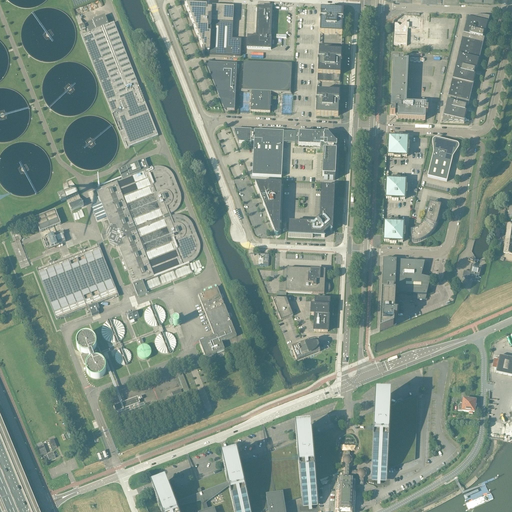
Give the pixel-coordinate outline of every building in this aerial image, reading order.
[(202,49),(204,55),(205,52),(207,52),(208,53),(209,53),(209,52),(210,52),(209,55),(240,57),(241,40),(232,39),(234,7),(212,6),(212,9),(211,8),(210,8),(209,9),(207,9),(207,6),(185,5),(186,5),(188,10),(187,10),(187,11),(188,11),(190,16),(189,16),(190,16),(192,21),(191,21),(191,22),(192,22),(194,27),(193,27),(194,27),(196,32),(195,32),(196,33),(197,33),(199,38),(198,38),(199,38),(201,43),(200,43),(200,44),(201,44),(203,49),(202,49)] [(258,12),(257,35),(257,37),(247,36),(247,49),(271,50),(271,38),(270,37),(271,12),(265,12),(265,11),(263,11),(263,12),(258,12)] [(320,34),(342,35),(343,13),(321,11),(320,34)] [(395,15),(394,46),(399,46),(399,48),(402,48),(402,46),(407,46),(408,29),(420,29),(420,23),(421,23),(421,16),(395,15)] [(85,24),(88,33),(81,35),(126,149),(158,137),(114,23),(108,25),(105,16),(92,21),(93,22),(85,24)] [(475,17),(473,17),(471,18),(470,18),(468,18),(467,19),(464,29),(464,30),(463,30),(463,31),(463,32),(463,33),(463,34),(459,50),(480,55),(484,39),(482,39),(484,34),(485,34),(489,18),(487,18),(485,18),(484,17),(482,17),(480,17),(478,17),(476,17),(475,17)] [(341,46),(319,45),(317,82),(340,83),(341,46)] [(476,71),(480,55),(459,50),(455,66),(455,67),(454,68),(454,69),(454,70),(454,71),(450,87),(471,92),(475,76),(473,76),(475,70),(476,71)] [(406,104),(406,91),(408,59),(403,58),(403,59),(398,59),(398,61),(393,61),(390,115),(395,115),(395,113),(397,113),(397,119),(425,121),(425,113),(427,113),(428,105),(406,104)] [(290,94),(291,79),(291,65),(243,63),(242,92),(251,92),(250,112),(270,113),(271,93),(290,94)] [(232,65),(206,64),(224,111),(226,111),(232,111),(234,111),(236,73),(237,65),(232,65)] [(462,123),(464,123),(466,113),(465,112),(466,107),(468,108),(471,92),(450,87),(446,103),(446,104),(445,104),(445,105),(445,106),(445,107),(445,108),(441,124),(443,123),(445,123),(447,122),(449,122),(451,122),(453,122),(454,122),(456,122),(458,122),(460,123),(462,123)] [(339,94),(317,93),(316,115),(338,116),(339,94)] [(251,131),(234,130),(236,136),(237,138),(239,143),(250,144),(251,142),(254,142),(253,153),(253,162),(252,177),(281,178),(281,177),(283,144),(287,144),(287,133),(283,133),(254,131),(254,132),(251,131)] [(287,133),(287,144),(290,144),(295,144),(298,145),(298,146),(320,147),(320,151),(323,151),(322,176),(324,177),(324,180),(325,180),(327,180),(329,180),(333,180),(333,181),(334,181),(335,177),(336,151),(336,148),(336,147),(337,144),(336,144),(328,135),(325,135),(324,135),(321,135),(299,133),(299,134),(295,134),(291,133),(287,133)] [(408,151),(408,145),(407,145),(407,139),(401,138),(401,137),(395,137),(395,138),(389,138),(389,144),(387,144),(387,150),(388,150),(388,156),(394,157),(394,158),(400,158),(400,157),(406,157),(407,151),(408,151)] [(435,146),(434,148),(427,178),(447,182),(454,151),(457,151),(458,149),(458,148),(459,148),(459,147),(458,146),(458,145),(457,144),(456,144),(436,139),(435,139),(434,139),(433,140),(432,141),(432,142),(432,143),(432,145),(435,146)] [(199,254),(199,253),(199,252),(200,251),(200,250),(200,249),(200,248),(200,247),(200,246),(200,244),(200,243),(199,242),(193,226),(192,225),(192,224),(191,223),(191,222),(190,221),(189,220),(188,219),(187,218),(186,218),(185,217),(184,217),(183,216),(182,216),(181,216),(180,215),(179,215),(178,215),(177,215),(176,215),(174,215),(173,213),(174,212),(175,211),(176,210),(177,210),(178,209),(178,208),(179,207),(179,206),(180,205),(180,204),(180,203),(181,202),(181,201),(181,200),(181,199),(181,198),(181,197),(181,196),(181,195),(180,194),(180,193),(174,177),(174,176),(173,175),(172,174),(172,173),(171,173),(170,172),(170,171),(169,170),(168,170),(167,169),(166,169),(165,168),(164,168),(163,167),(162,167),(161,167),(160,167),(159,167),(158,167),(157,167),(155,167),(154,167),(153,168),(152,168),(149,169),(145,159),(118,170),(122,180),(96,190),(110,228),(109,228),(106,235),(110,245),(117,248),(118,247),(122,257),(119,258),(124,272),(127,271),(138,297),(147,293),(148,292),(171,283),(171,282),(193,273),(189,263),(190,263),(191,262),(192,262),(193,261),(194,260),(195,259),(196,258),(197,257),(197,256),(198,255),(199,254)] [(406,194),(406,188),(405,188),(405,182),(399,181),(399,180),(393,180),(393,181),(387,181),(386,187),(385,187),(385,192),(385,193),(386,193),(386,199),(392,199),(392,201),(398,201),(398,200),(404,200),(405,194),(406,194)] [(255,185),(260,198),(275,235),(276,236),(276,237),(277,237),(278,236),(279,235),(279,234),(281,186),(255,184),(255,185)] [(81,201),(75,186),(58,193),(62,203),(67,200),(71,212),(83,207),(81,201)] [(330,230),(331,232),(332,220),(333,220),(334,188),(321,188),(319,219),(313,225),(289,224),(288,237),(312,238),(312,237),(324,238),(323,236),(330,230)] [(439,212),(439,210),(440,207),(441,207),(441,206),(429,203),(429,204),(429,207),(428,207),(425,218),(425,219),(425,220),(424,221),(424,222),(423,223),(422,224),(422,225),(421,226),(420,226),(419,227),(418,228),(417,228),(416,229),(415,229),(414,230),(413,230),(412,230),(410,230),(412,243),(413,243),(415,243),(416,243),(418,242),(419,242),(420,241),(422,241),(423,240),(424,239),(426,238),(427,238),(428,237),(429,236),(430,235),(431,234),(432,232),(433,231),(434,230),(435,229),(435,227),(436,226),(437,225),(437,223),(438,222),(438,220),(440,212),(439,212)] [(55,211),(35,219),(40,233),(61,224),(55,211)] [(384,235),(384,242),(390,242),(390,243),(396,244),(396,242),(402,243),(402,236),(404,236),(404,231),(403,231),(403,224),(397,224),(397,223),(391,222),(391,224),(385,223),(384,230),(383,230),(383,235),(384,235)] [(511,255),(511,224),(508,224),(503,254),(511,255)] [(14,243),(11,244),(21,270),(30,266),(19,240),(21,239),(17,228),(9,231),(14,243)] [(66,243),(62,234),(55,237),(54,234),(48,237),(49,238),(42,241),(45,251),(50,249),(50,250),(59,246),(59,245),(66,243)] [(118,296),(98,246),(85,251),(84,249),(79,251),(80,253),(55,263),(54,261),(49,263),(50,265),(37,270),(56,320),(85,309),(87,314),(90,313),(92,317),(99,314),(97,310),(99,309),(97,304),(118,296)] [(396,326),(397,315),(398,295),(412,295),(412,300),(425,301),(430,279),(430,281),(421,279),(425,263),(383,261),(379,332),(396,326)] [(462,278),(477,282),(480,282),(481,278),(479,278),(481,268),(479,267),(479,266),(474,265),(474,266),(471,265),(469,273),(463,271),(462,278)] [(329,290),(330,289),(330,287),(329,286),(328,285),(327,284),(326,283),(324,283),(325,271),(287,269),(286,293),(324,295),(324,294),(325,294),(327,293),(328,292),(329,291),(329,290)] [(198,296),(200,303),(201,303),(204,311),(214,337),(207,339),(199,342),(199,343),(201,346),(205,358),(214,355),(215,354),(217,353),(223,351),(224,350),(224,349),(222,344),(232,339),(237,337),(232,325),(231,324),(230,322),(231,322),(229,318),(227,315),(225,307),(217,288),(202,294),(201,294),(199,295),(198,296)] [(272,298),(281,321),(293,316),(286,299),(272,298)] [(312,308),(311,314),(311,315),(312,315),(315,316),(314,332),(327,332),(329,301),(316,300),(315,308),(312,307),(312,308)] [(144,315),(145,319),(146,322),(148,324),(151,326),(155,327),(158,326),(161,325),(164,322),(165,319),(166,316),(165,312),(164,309),(161,307),(159,305),(155,305),(152,305),(149,307),(146,309),(145,312),(144,315)] [(129,322),(139,318),(137,312),(127,316),(129,322)] [(119,342),(121,340),(123,338),(124,335),(125,332),(125,329),(123,326),(122,323),(119,321),(116,320),(112,320),(109,321),(106,322),(103,325),(102,328),(101,332),(102,335),(103,338),(105,341),(108,343),(112,343),(115,343),(119,342)] [(171,352),(174,350),(176,347),(176,343),(176,340),(174,337),(172,334),(169,333),(165,332),(162,333),(159,334),(157,336),(155,339),(154,342),(155,345),(156,349),(158,351),(161,353),(165,354),(168,354),(171,352)] [(88,335),(85,335),(81,336),(79,338),(77,341),(76,344),(77,347),(78,350),(81,353),(83,354),(84,354),(86,355),(87,355),(89,354),(90,354),(92,353),(93,352),(94,351),(95,350),(95,349),(96,347),(96,346),(96,343),(95,340),(93,337),(91,336),(88,335)] [(291,349),(294,355),(296,361),(320,352),(315,339),(291,349)] [(148,360),(150,358),(151,356),(151,353),(151,351),(149,349),(147,347),(144,347),(142,347),(140,349),(138,351),(137,353),(138,356),(139,359),(142,360),(145,361),(148,360)] [(100,360),(101,361),(102,358),(98,349),(96,348),(96,349),(95,350),(94,351),(94,352),(93,352),(92,353),(91,354),(90,354),(89,354),(88,355),(87,355),(86,355),(85,355),(84,355),(83,354),(82,354),(80,356),(84,365),(86,366),(87,365),(87,364),(88,364),(88,363),(89,362),(90,361),(91,361),(92,360),(93,360),(94,359),(95,359),(96,359),(97,359),(98,359),(98,360),(99,360),(100,360)] [(115,357),(115,360),(117,363),(119,364),(122,365),(125,365),(128,364),(130,361),(131,359),(131,357),(130,354),(129,352),(127,350),(125,349),(122,349),(119,350),(117,352),(115,354),(115,357)] [(511,358),(499,356),(496,373),(511,376),(511,358)] [(92,379),(95,379),(98,379),(101,378),(104,376),(105,373),(106,370),(106,367),(104,364),(102,362),(101,361),(100,360),(98,360),(97,360),(95,360),(94,360),(92,360),(91,361),(90,362),(89,363),(88,364),(87,365),(86,368),(86,371),(87,374),(89,377),(92,379)] [(178,377),(184,393),(189,391),(183,375),(178,377)] [(390,407),(387,469),(414,460),(415,460),(418,396),(397,404),(390,407)] [(124,403),(114,407),(116,413),(140,404),(137,397),(127,401),(124,403)] [(387,469),(390,407),(390,398),(375,397),(374,413),(372,459),(371,482),(377,482),(377,485),(380,485),(380,483),(386,483),(387,469)] [(474,413),(475,401),(462,400),(462,405),(460,404),(459,406),(458,406),(458,411),(474,413)] [(372,459),(374,413),(360,418),(311,437),(315,481),(343,471),(350,468),(372,459)] [(315,481),(311,437),(310,428),(295,430),(296,443),(301,498),(302,509),(309,508),(309,511),(312,510),(311,508),(318,507),(315,481)] [(47,442),(50,450),(57,448),(53,439),(47,442)] [(301,498),(296,443),(239,466),(250,511),(259,511),(269,509),(267,497),(282,495),(283,504),(292,501),(301,498)] [(45,453),(42,444),(35,447),(38,455),(45,453)] [(99,462),(102,461),(108,459),(105,451),(96,454),(99,462)] [(52,452),(45,455),(47,460),(54,457),(52,452)] [(250,511),(239,466),(236,455),(221,458),(224,471),(233,511),(250,511)] [(350,471),(350,468),(343,471),(343,477),(339,477),(339,492),(340,492),(339,506),(338,506),(337,511),(351,511),(352,507),(350,507),(351,493),(353,493),(353,476),(357,476),(359,478),(359,482),(363,482),(363,479),(366,476),(366,472),(364,470),(363,470),(360,469),(357,472),(351,472),(350,471)] [(233,511),(224,471),(170,493),(177,511),(209,511),(213,511),(233,511)] [(177,511),(170,493),(165,481),(151,486),(155,498),(160,511),(177,511)] [(267,497),(269,509),(269,511),(284,511),(283,504),(282,495),(267,497)] [(160,511),(155,498),(144,503),(144,502),(144,503),(147,511),(160,511)]
